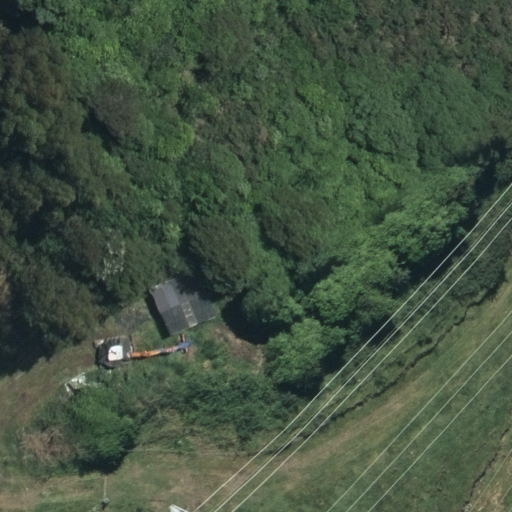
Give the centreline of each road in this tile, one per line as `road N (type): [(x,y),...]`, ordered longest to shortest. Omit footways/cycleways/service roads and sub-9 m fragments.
road 1 (track): [(511,270),(487,316),(374,418),(179,511)]
road 2 (track): [(276,465),(163,488),(0,499)]
road 3 (track): [(150,325),(80,351),(27,355)]
